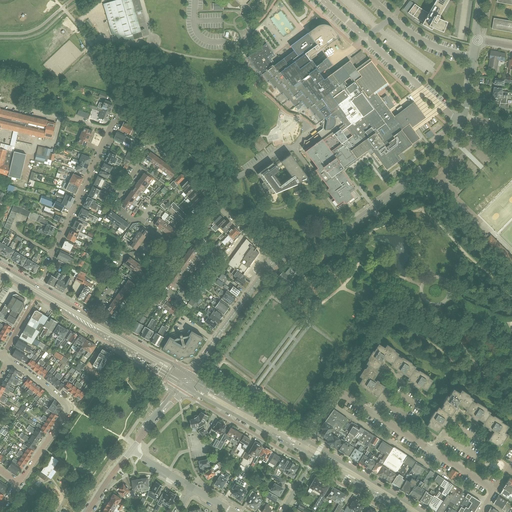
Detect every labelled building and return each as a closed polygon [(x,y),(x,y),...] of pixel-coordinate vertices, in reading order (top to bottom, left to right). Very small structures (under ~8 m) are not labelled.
[(115,0),(112,1),(103,4),(105,10),(111,30),(113,35),(114,35),(116,41),(117,44),(135,39),(143,36),(136,12),(137,12),(142,10),(143,10),(139,0),(115,0)] [(403,8),(407,11),(413,3),(410,0),(403,8)] [(435,0),(428,13),(420,8),(414,4),(412,7),(408,13),(413,16),(423,22),(422,24),(431,30),(432,27),(434,28),(439,30),(442,32),(446,21),(443,20),(438,18),(442,11),(443,11),(442,11),(448,0),(435,0)] [(511,20),(494,18),(492,29),(511,32),(511,0),(497,0),(497,2),(511,4),(511,20)] [(327,116),(340,107),(320,81),(323,78),(319,73),(320,73),(319,73),(327,67),(327,68),(328,67),(329,66),(326,61),(323,57),(317,62),(318,63),(315,65),(311,60),(310,58),(339,37),(333,29),(333,28),(332,28),(331,27),(330,26),(329,26),(328,25),(327,25),(326,24),(325,24),(324,24),(323,24),(322,24),(321,24),(320,24),(319,25),(318,25),(317,26),(316,26),(311,30),(290,46),(294,51),(273,66),(269,60),(274,56),(272,54),(273,52),(266,43),(260,48),(260,47),(255,50),(256,51),(247,58),(259,74),(262,73),(262,74),(267,82),(269,81),(274,88),(276,87),(281,94),(282,93),(288,100),(289,99),(295,107),(295,106),(298,110),(301,107),(300,107),(304,104),(307,109),(308,108),(314,115),(315,114),(321,121),(326,117),(326,116),(327,115),(327,116)] [(497,72),(498,62),(499,60),(505,61),(506,54),(498,52),(497,53),(495,53),(496,51),(491,51),(490,59),(488,70),(497,72)] [(369,59),(358,67),(356,69),(349,60),(324,79),(323,78),(320,81),(340,107),(327,116),(331,120),(332,119),(334,122),(337,127),(324,137),(322,139),(317,133),(306,142),(308,145),(306,146),(305,145),(302,147),(304,149),(304,150),(317,168),(315,169),(315,170),(312,172),(309,167),(307,170),(309,172),(306,174),(290,154),(280,161),(291,176),(281,184),(274,175),(279,171),(273,162),(257,174),(263,182),(261,183),(267,196),(272,194),(291,186),(297,183),(309,178),(308,178),(311,176),(312,177),(318,173),(320,176),(328,188),(326,189),(332,197),(330,199),(337,209),(348,201),(350,204),(358,198),(351,188),(353,186),(341,170),(345,166),(347,168),(368,152),(370,155),(373,152),(386,169),(401,159),(398,155),(420,138),(415,132),(410,124),(417,119),(415,116),(417,114),(416,112),(415,110),(412,112),(408,107),(406,108),(405,106),(393,115),(389,110),(395,106),(386,95),(382,98),(380,97),(379,97),(377,97),(375,98),(373,95),(389,84),(369,59)] [(494,91),(494,94),(507,96),(511,96),(511,92),(503,92),(503,89),(495,87),(494,88),(494,89),(493,90),(494,91)] [(507,96),(494,94),(493,95),(493,96),(492,98),(493,98),(493,99),(501,100),(500,102),(506,103),(507,98),(507,96)] [(98,107),(102,109),(110,112),(112,108),(113,105),(112,103),(105,100),(104,102),(101,101),(101,102),(100,103),(99,102),(99,103),(99,104),(98,104),(97,107),(98,107)] [(98,107),(97,110),(101,112),(99,117),(107,120),(110,112),(102,109),(98,107)] [(0,143),(0,148),(13,152),(18,132),(17,131),(22,114),(4,110),(2,119),(0,118),(0,128),(0,127),(13,131),(10,145),(8,145),(0,143)] [(22,114),(17,131),(18,132),(43,138),(44,137),(52,139),(55,123),(47,121),(47,120),(22,114)] [(124,122),(120,130),(126,132),(125,134),(129,136),(133,127),(124,122)] [(86,146),(92,131),(83,127),(77,142),(86,146)] [(430,130),(425,134),(428,139),(434,134),(430,130)] [(117,132),(115,135),(113,139),(114,140),(122,143),(123,142),(130,145),(131,142),(131,141),(125,138),(126,136),(119,133),(117,132)] [(259,137),(251,142),(259,152),(263,149),(268,145),(260,135),(259,137)] [(35,159),(35,161),(44,164),(45,161),(46,156),(41,155),(43,147),(38,146),(37,154),(35,159)] [(43,147),(41,155),(46,156),(49,157),(50,153),(51,149),(50,149),(44,147),(43,147)] [(0,161),(10,164),(13,152),(0,148),(0,161)] [(135,152),(130,149),(125,158),(126,159),(130,161),(135,152)] [(14,151),(8,176),(20,179),(26,154),(14,151)] [(150,161),(154,155),(150,151),(143,160),(148,164),(150,161)] [(109,152),(107,156),(120,163),(121,160),(115,157),(116,155),(109,152)] [(46,156),(45,161),(47,162),(48,159),(53,160),(53,159),(54,154),(50,153),(49,157),(46,156)] [(78,154),(77,157),(81,158),(80,161),(88,164),(89,164),(90,162),(89,161),(91,158),(90,158),(78,153),(78,154)] [(150,161),(154,164),(159,158),(154,155),(150,161)] [(107,156),(105,161),(112,164),(113,163),(119,166),(120,163),(107,156)] [(73,157),(71,160),(72,160),(71,162),(73,163),(75,164),(78,165),(86,168),(87,168),(88,166),(87,166),(88,164),(80,161),(73,157)] [(163,161),(159,158),(154,164),(158,168),(163,161)] [(0,161),(0,173),(7,176),(10,164),(0,161)] [(158,168),(163,171),(168,164),(163,161),(158,168)] [(71,162),(71,165),(72,165),(77,167),(76,170),(84,173),(85,172),(85,173),(86,171),(86,170),(86,169),(86,168),(78,165),(75,164),(73,163),(71,162)] [(102,166),(102,167),(102,168),(110,172),(111,169),(114,170),(115,168),(112,167),(104,163),(103,165),(102,166)] [(163,171),(167,174),(172,167),(168,164),(163,171)] [(172,167),(167,174),(166,176),(171,179),(172,177),(177,171),(172,167)] [(100,170),(99,173),(99,174),(107,178),(108,177),(109,177),(109,178),(113,180),(115,177),(109,174),(101,170),(101,171),(100,170)] [(144,173),(141,177),(148,182),(150,183),(154,178),(149,174),(148,176),(144,173)] [(72,177),(69,182),(71,183),(79,187),(83,178),(73,174),(73,175),(71,174),(70,174),(70,176),(72,177)] [(178,184),(184,177),(181,174),(174,181),(173,180),(170,184),(174,189),(178,185),(178,184)] [(97,179),(96,180),(108,186),(109,183),(105,181),(106,180),(98,176),(97,176),(96,179),(97,179)] [(150,184),(150,183),(148,182),(141,177),(138,181),(147,188),(150,184)] [(95,181),(94,184),(102,188),(102,186),(106,188),(107,189),(108,186),(96,180),(95,181)] [(179,184),(176,187),(180,191),(181,189),(184,192),(185,190),(190,186),(191,184),(187,180),(181,186),(179,184)] [(138,181),(135,186),(141,191),(143,192),(144,193),(147,188),(138,181)] [(65,182),(62,187),(66,189),(76,194),(79,187),(71,183),(69,182),(68,184),(65,182)] [(167,184),(161,190),(165,193),(169,189),(167,188),(169,187),(167,184)] [(92,189),(91,191),(108,199),(109,197),(105,195),(100,192),(101,190),(93,186),(93,187),(92,187),(91,189),(92,189)] [(143,192),(141,191),(135,186),(131,190),(138,195),(140,197),(143,192)] [(184,197),(185,198),(194,190),(190,186),(185,190),(184,192),(186,194),(184,197)] [(135,199),(138,195),(131,190),(128,194),(135,199)] [(185,198),(184,200),(185,201),(187,199),(190,201),(191,200),(192,200),(196,195),(197,195),(198,194),(194,190),(185,198)] [(111,200),(108,199),(91,191),(90,192),(89,192),(89,194),(89,195),(96,199),(97,197),(110,203),(111,200)] [(64,199),(72,203),(74,198),(66,195),(65,196),(63,195),(56,192),(55,195),(61,198),(64,199)] [(128,194),(125,199),(132,204),(135,199),(128,194)] [(192,207),(200,199),(197,195),(196,195),(192,200),(191,200),(190,201),(193,204),(191,206),(192,207)] [(40,202),(39,202),(52,207),(53,206),(62,211),(62,210),(61,210),(63,205),(64,206),(55,201),(54,203),(52,202),(52,200),(42,196),(45,197),(42,203),(40,202)] [(86,200),(86,202),(97,207),(100,209),(101,206),(98,205),(98,204),(95,203),(96,201),(88,197),(87,198),(86,200)] [(57,198),(57,200),(58,200),(62,203),(70,207),(72,204),(72,203),(64,199),(63,200),(59,198),(57,198)] [(128,208),(132,204),(125,199),(122,203),(128,208)] [(204,203),(200,199),(192,207),(196,211),(204,203)] [(97,207),(86,202),(85,203),(84,203),(84,205),(83,206),(88,209),(89,207),(96,210),(97,207)] [(173,202),(170,206),(167,209),(169,210),(175,204),(173,202)] [(20,214),(22,208),(20,207),(14,205),(11,210),(17,213),(20,214)] [(80,211),(80,212),(96,220),(98,221),(99,218),(98,218),(89,213),(89,211),(82,208),(80,211)] [(64,222),(64,221),(65,219),(61,217),(63,213),(55,210),(54,214),(50,212),(50,213),(44,210),(43,212),(49,215),(51,216),(55,218),(54,219),(61,222),(63,223),(64,222)] [(106,217),(111,221),(116,214),(111,211),(109,214),(107,213),(103,217),(105,219),(106,217)] [(95,223),(96,220),(80,212),(78,216),(85,220),(86,218),(95,223)] [(165,219),(168,214),(165,212),(162,217),(163,218),(161,220),(159,218),(154,225),(159,228),(165,219)] [(212,224),(213,225),(221,217),(217,213),(211,219),(214,222),(212,224)] [(120,217),(116,214),(111,221),(113,222),(112,224),(112,223),(111,225),(113,227),(115,224),(120,217)] [(43,217),(39,215),(36,221),(46,225),(45,227),(53,231),(55,227),(47,223),(48,222),(42,219),(43,217)] [(115,224),(119,227),(124,220),(120,217),(115,224)] [(225,221),(221,217),(213,225),(211,227),(213,229),(215,227),(217,229),(219,227),(221,225),(225,221)] [(76,220),(72,228),(80,231),(82,227),(84,228),(85,225),(87,226),(88,223),(79,219),(78,221),(76,220)] [(170,222),(165,219),(159,228),(163,231),(168,224),(170,222)] [(224,235),(227,231),(225,229),(231,223),(227,219),(225,221),(221,225),(219,227),(223,231),(224,231),(222,233),(219,236),(221,238),(224,235)] [(124,220),(119,227),(117,229),(120,231),(122,231),(123,231),(129,224),(124,220)] [(133,224),(131,226),(133,227),(139,232),(145,236),(149,232),(146,230),(142,227),(140,229),(136,226),(135,225),(136,223),(133,224)] [(172,228),(168,224),(163,231),(167,234),(172,228)] [(221,242),(223,244),(237,229),(234,226),(227,233),(228,235),(221,242)] [(39,227),(37,231),(42,233),(43,231),(46,233),(52,235),(53,231),(45,227),(44,229),(39,227)] [(177,231),(172,228),(167,234),(172,237),(177,231)] [(240,233),(237,229),(223,244),(225,245),(231,238),(233,240),(240,233)] [(511,256),(495,239),(491,236),(490,237),(487,234),(486,235),(480,229),(478,231),(490,244),(488,246),(505,263),(507,261),(511,265),(511,256)] [(78,234),(71,230),(70,230),(70,231),(68,234),(77,238),(79,239),(79,238),(81,239),(82,237),(88,240),(88,239),(90,237),(79,232),(78,234)] [(139,232),(136,236),(142,241),(145,236),(139,232)] [(76,239),(77,238),(68,234),(67,238),(71,240),(73,241),(76,243),(78,243),(77,244),(79,245),(80,246),(82,242),(76,239)] [(139,245),(142,241),(136,236),(134,239),(132,237),(131,239),(132,240),(139,245)] [(131,243),(129,245),(128,246),(131,248),(132,247),(136,249),(139,245),(132,240),(131,239),(128,237),(126,239),(131,243)] [(228,264),(235,269),(242,274),(243,275),(243,274),(259,252),(255,250),(256,248),(255,248),(253,246),(253,245),(246,238),(228,264)] [(4,255),(5,255),(9,248),(7,247),(9,244),(8,244),(10,240),(8,239),(0,252),(2,253),(2,254),(4,255)] [(66,240),(64,244),(71,248),(72,246),(76,248),(77,246),(74,244),(73,244),(66,240)] [(10,245),(9,248),(5,255),(7,256),(6,257),(9,258),(14,251),(11,249),(15,243),(13,242),(11,245),(10,245)] [(64,244),(62,248),(69,252),(70,252),(74,254),(75,252),(71,249),(71,248),(64,244)] [(193,244),(190,249),(196,254),(198,251),(200,249),(193,244)] [(24,251),(17,262),(19,263),(19,264),(21,265),(22,265),(26,258),(23,257),(26,252),(29,247),(27,246),(24,251)] [(190,249),(187,253),(196,260),(197,261),(198,259),(197,258),(194,256),(196,254),(190,249)] [(218,249),(217,250),(213,253),(218,257),(222,253),(218,249)] [(14,261),(17,262),(24,251),(21,250),(20,252),(21,253),(20,254),(19,254),(16,252),(12,259),(12,260),(14,261)] [(59,254),(73,261),(74,259),(69,257),(70,255),(61,250),(59,254)] [(38,253),(36,258),(30,270),(32,271),(32,272),(33,273),(34,272),(35,273),(39,266),(35,264),(35,262),(36,262),(37,262),(41,255),(38,253)] [(187,253),(183,258),(190,262),(193,265),(195,262),(195,263),(197,261),(196,260),(187,253)] [(73,261),(59,254),(57,258),(66,263),(67,261),(72,263),(73,261)] [(27,268),(30,270),(36,258),(34,257),(32,259),(33,260),(33,261),(32,262),(28,259),(24,266),(25,267),(26,268),(27,268)] [(127,258),(123,264),(128,268),(129,267),(134,260),(130,257),(128,259),(127,258)] [(341,264),(341,262),(334,257),(326,267),(333,272),(334,272),(336,270),(336,269),(336,268),(338,267),(341,264)] [(183,258),(180,262),(190,269),(191,267),(188,265),(190,262),(183,258)] [(128,268),(128,269),(131,271),(129,272),(131,274),(132,272),(134,270),(139,263),(134,260),(129,267),(128,268)] [(180,262),(177,266),(183,271),(185,269),(188,271),(190,269),(180,262)] [(134,270),(132,272),(135,274),(134,275),(136,276),(138,273),(143,266),(139,263),(134,270)] [(138,273),(142,276),(142,277),(144,278),(148,272),(147,271),(147,270),(143,266),(138,273)] [(177,266),(174,271),(183,278),(185,276),(182,274),(183,271),(177,266)] [(290,268),(285,274),(283,272),(279,276),(287,283),(291,279),(293,279),(299,284),(303,280),(304,281),(305,281),(303,279),(306,277),(304,275),(299,271),(296,268),(293,270),(290,267),(289,267),(290,268)] [(79,272),(71,268),(70,271),(75,273),(74,276),(76,278),(79,272)] [(242,285),(245,281),(242,278),(243,278),(242,277),(244,275),(243,274),(243,275),(242,274),(235,269),(231,273),(237,278),(235,281),(236,281),(236,282),(238,283),(242,285)] [(76,278),(75,280),(79,281),(78,282),(82,284),(84,280),(85,278),(84,277),(85,274),(80,271),(79,272),(76,278)] [(174,271),(171,275),(177,280),(179,277),(182,279),(183,278),(174,271)] [(45,282),(53,287),(54,285),(58,279),(57,279),(60,274),(57,273),(54,277),(50,275),(45,282)] [(219,278),(224,282),(228,277),(222,273),(219,278)] [(60,277),(55,286),(54,288),(58,290),(63,281),(61,280),(64,276),(62,275),(60,277)] [(171,275),(167,279),(177,286),(178,285),(175,282),(177,280),(171,275)] [(205,281),(211,285),(214,281),(208,276),(205,281)] [(58,290),(63,292),(68,284),(71,279),(67,277),(64,282),(63,281),(58,290)] [(127,282),(125,283),(132,288),(134,290),(137,285),(135,284),(129,279),(127,282)] [(167,279),(164,284),(171,289),(173,286),(176,288),(177,286),(167,279)] [(79,296),(78,298),(79,298),(80,299),(83,301),(83,302),(84,303),(86,303),(88,300),(91,294),(88,293),(92,287),(93,286),(89,284),(84,280),(82,284),(84,285),(84,286),(84,287),(82,291),(81,291),(80,292),(81,293),(79,296)] [(124,285),(122,288),(129,293),(132,288),(125,283),(124,285)] [(237,296),(240,291),(233,286),(231,288),(225,284),(223,286),(237,296)] [(120,290),(119,292),(126,297),(129,293),(122,288),(120,290)] [(218,288),(217,289),(233,301),(235,298),(227,291),(225,293),(218,288)] [(233,301),(217,289),(215,292),(223,297),(222,298),(230,305),(233,301)] [(118,294),(116,297),(122,302),(126,297),(119,292),(118,294)] [(0,319),(3,321),(12,326),(24,305),(24,303),(26,300),(16,294),(15,296),(13,295),(12,297),(7,307),(5,305),(1,312),(0,311),(0,319)] [(195,294),(192,298),(196,301),(197,302),(200,298),(197,296),(195,294)] [(158,296),(154,301),(159,304),(163,299),(158,296)] [(114,299),(113,301),(119,306),(121,308),(124,303),(122,302),(116,297),(114,299)] [(226,310),(213,300),(211,298),(209,301),(216,306),(215,307),(224,314),(226,310)] [(214,298),(213,300),(226,310),(229,306),(221,300),(219,302),(214,298)] [(111,303),(109,305),(116,310),(119,306),(113,301),(111,303)] [(169,310),(171,308),(172,306),(167,302),(164,306),(169,310)] [(102,304),(100,308),(104,312),(105,312),(111,317),(112,315),(116,310),(109,305),(107,308),(106,310),(105,309),(106,307),(104,306),(102,304)] [(172,306),(168,311),(173,314),(177,309),(172,306)] [(207,307),(206,309),(220,319),(223,315),(210,306),(209,308),(207,307)] [(206,309),(205,311),(207,313),(208,313),(207,315),(209,317),(217,322),(220,319),(206,309)] [(30,319),(22,333),(19,338),(31,345),(32,343),(35,339),(48,317),(37,311),(35,311),(30,319)] [(200,316),(201,316),(206,319),(205,321),(210,325),(209,327),(212,329),(213,327),(214,328),(217,324),(202,313),(199,311),(197,314),(200,316)] [(133,331),(134,332),(143,316),(141,315),(139,317),(136,322),(134,320),(130,327),(129,329),(133,331)] [(138,334),(139,332),(143,325),(141,324),(143,320),(145,317),(143,316),(134,332),(138,334)] [(43,329),(40,336),(43,338),(44,335),(45,335),(53,320),(50,318),(48,321),(47,321),(44,326),(46,328),(45,330),(43,329)] [(140,335),(144,338),(153,322),(154,320),(152,319),(150,322),(147,328),(145,327),(141,333),(140,335)] [(57,322),(53,320),(45,335),(47,336),(50,331),(52,332),(57,322)] [(148,340),(149,338),(153,332),(151,330),(152,330),(153,330),(154,327),(153,327),(156,322),(154,320),(153,322),(144,338),(148,340)] [(0,326),(9,332),(11,327),(5,324),(4,326),(3,326),(3,325),(0,323),(0,326)] [(53,333),(58,336),(63,328),(63,327),(61,326),(60,326),(58,325),(53,333)] [(159,346),(160,345),(164,338),(162,337),(165,331),(167,331),(169,328),(169,327),(166,325),(165,326),(164,327),(155,344),(159,346)] [(0,329),(0,330),(1,328),(2,329),(0,333),(6,336),(9,332),(0,326),(0,329)] [(150,341),(155,344),(164,327),(162,326),(157,334),(155,333),(151,339),(150,341)] [(63,328),(58,336),(56,339),(59,340),(56,346),(58,347),(59,344),(60,344),(68,331),(66,330),(66,329),(65,328),(63,328)] [(169,336),(162,348),(180,358),(193,354),(203,337),(191,330),(188,335),(183,337),(182,334),(180,335),(180,338),(175,339),(169,336)] [(64,347),(67,343),(67,342),(70,344),(71,343),(72,343),(77,335),(76,335),(76,333),(75,333),(74,333),(73,333),(70,331),(65,338),(65,339),(63,341),(60,345),(64,347)] [(71,348),(77,352),(76,353),(75,352),(74,355),(76,356),(78,352),(80,349),(79,349),(86,339),(79,335),(74,343),(71,348)] [(27,343),(19,339),(17,342),(30,350),(31,348),(26,345),(27,343)] [(80,349),(78,352),(80,354),(82,352),(84,353),(86,350),(91,342),(90,341),(89,341),(88,341),(86,340),(80,349)] [(29,352),(30,350),(17,342),(15,346),(23,351),(24,349),(29,352)] [(94,344),(91,342),(86,350),(88,352),(85,356),(87,358),(89,356),(96,346),(93,344),(94,344)] [(373,350),(371,352),(369,356),(368,358),(368,359),(366,363),(368,364),(366,368),(364,368),(363,370),(359,376),(363,379),(362,381),(361,380),(358,384),(366,389),(365,390),(372,394),(373,392),(375,393),(375,394),(378,397),(385,386),(379,382),(380,381),(377,380),(376,381),(374,379),(379,371),(377,369),(381,364),(383,362),(381,361),(383,358),(391,363),(390,365),(396,369),(395,370),(402,374),(403,373),(408,377),(407,379),(413,383),(413,384),(419,388),(420,387),(426,391),(433,380),(429,378),(429,376),(427,375),(421,371),(419,370),(418,371),(414,368),(415,366),(412,364),(411,362),(410,361),(403,357),(402,357),(401,357),(397,355),(398,353),(392,349),(393,348),(389,346),(388,347),(385,345),(384,348),(381,347),(382,346),(378,343),(374,351),(373,350)] [(16,348),(14,352),(27,360),(29,361),(30,359),(28,358),(23,355),(25,353),(16,348)] [(108,357),(110,353),(109,353),(103,349),(102,349),(100,352),(92,366),(100,370),(105,361),(106,362),(107,361),(108,361),(110,359),(108,357)] [(12,356),(15,358),(20,361),(21,359),(26,362),(28,362),(29,361),(14,352),(12,356)] [(34,355),(31,359),(27,365),(31,368),(35,362),(33,361),(34,359),(34,360),(37,356),(34,355)] [(329,357),(325,355),(323,358),(321,361),(323,364),(329,357)] [(38,364),(35,362),(31,368),(35,371),(39,365),(43,361),(42,361),(44,358),(42,357),(41,359),(40,359),(38,362),(39,363),(38,364)] [(43,361),(39,365),(35,371),(39,374),(43,368),(41,367),(42,365),(43,366),(45,362),(43,361)] [(39,374),(43,377),(51,367),(48,365),(46,368),(45,370),(43,368),(39,374)] [(23,374),(12,368),(9,372),(16,376),(17,374),(18,374),(18,375),(21,377),(23,374)] [(48,381),(52,375),(50,374),(51,372),(52,373),(54,370),(52,368),(44,377),(48,381)] [(14,378),(16,376),(9,372),(7,376),(13,380),(18,383),(20,384),(21,382),(19,381),(19,380),(16,378),(16,379),(14,378)] [(54,377),(52,375),(48,381),(52,384),(60,374),(58,372),(55,375),(55,376),(54,377)] [(60,374),(52,384),(55,387),(60,382),(58,380),(59,379),(62,376),(60,374)] [(18,383),(13,380),(7,376),(4,381),(11,385),(12,382),(13,383),(17,385),(18,383)] [(70,382),(71,382),(73,379),(71,377),(68,382),(64,388),(68,391),(72,385),(70,383),(69,383),(70,382)] [(26,386),(28,387),(32,381),(28,378),(24,384),(20,388),(23,390),(25,387),(26,386)] [(63,384),(62,383),(60,382),(55,387),(59,390),(68,381),(65,379),(63,382),(64,383),(63,384)] [(9,387),(11,385),(4,381),(2,385),(13,392),(14,389),(11,387),(9,387)] [(32,390),(36,384),(32,381),(28,387),(30,389),(29,390),(28,389),(26,393),(28,395),(32,390)] [(74,386),(72,385),(68,391),(72,394),(76,388),(79,383),(77,381),(75,385),(74,386)] [(79,383),(76,388),(72,394),(76,396),(80,390),(78,389),(79,388),(82,385),(79,383)] [(82,392),(80,390),(76,396),(80,399),(84,393),(87,388),(90,385),(87,383),(85,387),(83,390),(82,392)] [(34,392),(35,393),(40,387),(36,384),(32,390),(28,395),(31,396),(33,393),(34,392)] [(10,391),(5,388),(0,385),(0,391),(3,393),(4,390),(5,391),(5,392),(9,394),(10,391)] [(44,391),(40,387),(35,393),(38,395),(37,396),(36,396),(34,399),(36,401),(40,396),(44,391)] [(504,440),(508,433),(504,431),(505,429),(506,429),(509,425),(501,421),(502,420),(496,416),(494,417),(492,416),(493,415),(489,413),(491,411),(484,407),(485,406),(479,402),(477,404),(475,403),(476,401),(472,399),(473,397),(470,395),(469,396),(467,395),(468,392),(461,388),(459,393),(457,391),(457,390),(453,388),(448,395),(447,394),(443,401),(445,402),(444,404),(443,404),(441,408),(439,406),(435,412),(434,412),(430,418),(432,420),(430,422),(429,421),(427,425),(437,431),(441,425),(442,426),(446,419),(445,419),(449,413),(451,414),(455,408),(456,409),(457,406),(456,405),(458,403),(466,408),(464,410),(471,414),(470,415),(477,419),(477,418),(483,422),(482,424),(488,428),(487,429),(490,430),(491,429),(493,430),(488,439),(499,446),(501,442),(500,441),(501,439),(504,440)] [(49,404),(59,410),(62,406),(54,400),(50,396),(48,397),(51,401),(49,404)] [(59,410),(49,404),(46,402),(45,401),(44,400),(43,402),(45,403),(50,407),(48,408),(56,414),(58,411),(59,410)] [(51,414),(49,416),(55,420),(58,416),(52,412),(47,409),(46,411),(46,412),(49,414),(49,413),(51,414)] [(333,410),(325,422),(321,428),(323,429),(321,433),(321,435),(326,438),(324,441),(327,442),(335,447),(338,449),(346,436),(349,431),(346,429),(345,431),(341,428),(347,419),(336,411),(333,409),(333,410)] [(190,422),(191,422),(192,427),(196,426),(197,428),(200,426),(201,426),(202,425),(202,424),(207,421),(206,419),(208,416),(204,414),(204,413),(203,412),(202,412),(201,412),(199,415),(198,415),(197,414),(196,414),(194,415),(194,416),(195,418),(194,418),(194,419),(190,419),(191,421),(190,422)] [(46,421),(52,425),(55,420),(49,416),(48,418),(47,418),(47,417),(43,415),(42,418),(46,421)] [(45,422),(44,425),(50,429),(52,425),(46,421),(42,418),(40,420),(43,422),(44,422),(45,422)] [(221,432),(224,434),(225,433),(227,428),(225,427),(226,425),(225,425),(225,424),(225,423),(224,422),(223,422),(222,423),(221,423),(218,422),(217,424),(216,423),(215,424),(213,427),(212,426),(209,433),(212,434),(214,432),(215,433),(216,431),(217,431),(221,433),(221,432)] [(38,423),(36,426),(41,429),(47,433),(50,429),(44,425),(42,427),(41,426),(38,423)] [(354,423),(349,431),(346,436),(338,449),(344,453),(354,437),(354,436),(359,428),(360,427),(354,423)] [(41,436),(44,432),(37,428),(36,430),(34,429),(35,429),(31,426),(29,425),(28,427),(29,428),(41,436)] [(26,429),(28,430),(32,433),(33,433),(32,436),(38,441),(41,436),(29,428),(28,427),(26,429)] [(204,427),(199,430),(198,431),(202,436),(208,432),(204,427)] [(227,434),(225,433),(224,434),(217,447),(220,449),(226,439),(230,441),(232,437),(237,430),(234,428),(234,429),(231,427),(227,434)] [(359,428),(354,436),(354,437),(358,439),(359,439),(365,430),(360,427),(359,428)] [(232,437),(230,441),(233,443),(232,445),(234,446),(235,445),(235,444),(236,445),(236,444),(242,434),(239,432),(239,431),(237,430),(232,437)] [(374,436),(365,430),(359,439),(358,439),(356,443),(359,445),(363,448),(364,445),(367,447),(374,436)] [(38,441),(32,436),(30,439),(29,438),(29,437),(25,435),(24,437),(36,445),(38,441)] [(237,446),(236,449),(239,451),(242,452),(240,456),(243,458),(247,452),(244,450),(250,439),(247,437),(248,437),(245,435),(245,436),(244,435),(241,441),(244,443),(243,445),(240,443),(238,447),(237,446)] [(368,456),(370,453),(374,447),(375,445),(374,445),(379,439),(374,436),(368,446),(366,450),(367,451),(365,454),(366,454),(365,455),(363,454),(358,462),(362,465),(368,456)] [(24,437),(22,439),(26,442),(26,441),(28,442),(26,444),(33,449),(36,445),(24,437)] [(375,445),(374,447),(375,448),(378,444),(379,445),(382,441),(379,439),(375,445)] [(375,448),(381,451),(381,452),(386,443),(385,443),(382,441),(379,445),(378,444),(375,448)] [(247,452),(243,458),(247,460),(250,456),(255,459),(257,454),(261,446),(262,445),(258,443),(255,442),(249,453),(247,452)] [(351,442),(344,453),(348,456),(353,447),(354,447),(355,444),(351,442)] [(377,462),(371,470),(376,473),(392,447),(386,443),(381,452),(381,451),(380,452),(384,455),(384,456),(380,454),(377,458),(378,458),(376,460),(377,461),(377,462)] [(31,455),(34,451),(23,444),(22,446),(25,449),(26,448),(27,449),(25,451),(31,455)] [(349,456),(353,459),(357,461),(363,453),(360,452),(363,448),(359,445),(357,449),(355,448),(349,456)] [(265,449),(262,447),(258,454),(257,454),(255,459),(252,462),(255,464),(260,455),(264,458),(262,460),(266,462),(269,456),(272,451),(271,450),(267,448),(266,448),(265,449)] [(387,481),(390,482),(395,474),(403,461),(407,455),(401,452),(393,447),(392,447),(376,473),(380,476),(387,481)] [(18,452),(22,456),(28,460),(31,455),(25,451),(24,454),(23,453),(23,452),(19,450),(18,452)] [(28,460),(22,456),(18,452),(16,455),(20,457),(21,458),(20,460),(26,464),(28,460)] [(276,463),(277,461),(280,457),(277,455),(277,454),(276,454),(275,453),(275,454),(274,453),(272,458),(270,461),(269,462),(274,465),(273,468),(276,469),(279,464),(276,463)] [(362,465),(366,467),(371,458),(373,455),(371,454),(370,453),(368,456),(362,465)] [(371,458),(366,467),(371,470),(377,462),(377,461),(376,460),(378,458),(377,458),(373,455),(372,457),(371,458)] [(404,469),(407,465),(411,468),(415,461),(411,458),(407,455),(403,461),(395,474),(390,482),(399,488),(404,480),(401,478),(406,470),(404,469)] [(41,472),(38,476),(44,480),(47,476),(53,469),(56,471),(60,464),(61,463),(58,461),(58,460),(52,456),(51,458),(41,472)] [(217,457),(209,459),(199,461),(200,463),(199,464),(199,466),(200,466),(201,470),(206,469),(205,466),(210,465),(209,462),(212,462),(212,461),(218,460),(217,457)] [(23,468),(26,464),(20,460),(18,462),(17,461),(14,458),(12,461),(23,468)] [(280,462),(279,464),(276,469),(277,470),(278,467),(279,466),(280,467),(279,470),(280,471),(281,471),(282,471),(283,469),(284,469),(289,461),(288,461),(288,460),(287,459),(286,459),(285,459),(284,459),(282,458),(280,462)] [(6,460),(5,462),(17,471),(20,467),(12,462),(11,463),(6,460)] [(7,469),(15,475),(17,471),(5,462),(4,464),(9,467),(7,469)] [(288,472),(287,474),(293,478),(296,474),(294,473),(297,467),(294,465),(294,464),(293,464),(293,463),(292,462),(291,462),(290,462),(289,464),(289,465),(288,466),(286,469),(285,470),(287,471),(288,472)] [(406,492),(408,494),(412,488),(415,484),(418,479),(423,471),(425,468),(416,462),(406,477),(406,476),(405,479),(404,480),(399,488),(406,492)] [(212,467),(204,473),(206,476),(206,477),(206,478),(208,478),(208,479),(215,474),(217,476),(220,471),(218,470),(215,473),(213,470),(214,470),(216,469),(214,466),(212,467)] [(453,480),(454,479),(458,472),(452,469),(447,476),(453,480)] [(427,474),(422,482),(413,497),(418,500),(427,484),(434,474),(434,473),(434,472),(430,470),(429,471),(427,474)] [(234,489),(232,493),(238,496),(237,498),(240,500),(241,498),(241,499),(247,490),(241,487),(245,482),(242,480),(242,479),(239,478),(241,475),(238,473),(236,476),(235,479),(233,481),(233,482),(235,484),(232,488),(234,489)] [(218,486),(222,488),(227,478),(229,475),(226,474),(224,477),(224,478),(220,476),(215,484),(216,484),(216,485),(217,486),(218,486)] [(440,484),(444,479),(437,475),(437,476),(434,480),(436,481),(440,484)] [(141,488),(149,486),(148,485),(149,485),(148,481),(147,481),(147,478),(143,478),(141,478),(141,479),(140,479),(141,488)] [(313,489),(317,491),(322,482),(316,478),(315,478),(314,478),(313,478),(313,479),(313,480),(313,481),(314,481),(308,491),(309,492),(308,493),(309,493),(310,492),(311,493),(313,489)] [(134,489),(137,489),(137,491),(141,491),(141,488),(140,479),(138,479),(136,479),(132,480),(133,483),(131,483),(132,487),(133,487),(133,489),(133,488),(133,489),(132,489),(134,493),(135,493),(134,489)] [(408,494),(413,497),(422,482),(418,479),(415,484),(408,494)] [(448,482),(444,479),(440,485),(445,488),(448,482)] [(323,481),(322,482),(317,491),(322,494),(321,495),(315,505),(319,508),(325,497),(323,496),(329,486),(326,484),(326,483),(326,482),(325,482),(324,481),(323,481)] [(437,500),(432,509),(436,511),(444,498),(453,485),(448,482),(445,488),(437,500)] [(150,493),(157,497),(158,497),(161,492),(160,491),(163,486),(157,483),(155,486),(154,486),(153,488),(152,491),(151,490),(151,492),(150,493)] [(275,483),(274,485),(272,487),(270,490),(279,496),(280,495),(281,495),(282,493),(281,492),(283,489),(283,488),(275,483)] [(511,491),(511,490),(511,486),(507,483),(506,483),(503,488),(511,493),(511,491)] [(120,486),(120,487),(117,489),(123,497),(125,499),(127,497),(125,495),(129,491),(127,488),(127,487),(128,487),(126,485),(125,485),(124,484),(122,485),(121,485),(120,486)] [(427,484),(418,500),(420,502),(422,502),(425,497),(428,492),(427,491),(430,486),(427,484)] [(444,498),(436,511),(442,511),(444,509),(454,494),(453,494),(458,488),(453,485),(444,498)] [(334,500),(339,491),(339,490),(337,488),(336,489),(333,487),(328,496),(327,496),(326,498),(328,499),(329,497),(334,500)] [(444,509),(442,511),(449,511),(450,511),(462,492),(463,491),(458,488),(453,494),(454,494),(444,509)] [(503,488),(500,494),(507,499),(509,495),(511,497),(511,493),(503,488)] [(343,511),(344,510),(342,509),(345,504),(342,502),(346,495),(342,493),(343,492),(340,490),(340,491),(339,491),(334,500),(339,503),(334,511),(343,511)] [(427,506),(433,496),(432,496),(434,492),(433,491),(431,490),(426,497),(425,497),(422,502),(427,506)] [(433,496),(427,506),(432,509),(437,500),(436,499),(440,492),(437,490),(433,496)] [(161,495),(159,500),(158,503),(156,506),(159,507),(160,505),(161,505),(162,503),(165,505),(167,502),(171,505),(171,504),(173,500),(174,497),(175,497),(176,494),(172,492),(172,493),(168,491),(166,494),(163,492),(161,495)] [(258,497),(258,495),(255,493),(256,493),(252,491),(249,496),(251,497),(248,503),(253,507),(253,508),(255,509),(256,508),(256,509),(262,499),(258,497)] [(455,511),(457,509),(466,495),(462,492),(450,511),(449,511),(455,511)] [(466,495),(457,509),(462,511),(461,511),(473,511),(480,501),(477,499),(476,499),(467,493),(466,495)] [(111,497),(110,500),(122,507),(123,508),(124,506),(120,504),(118,503),(121,498),(113,494),(112,494),(111,496),(111,497)] [(499,495),(496,499),(509,508),(511,506),(505,503),(507,501),(499,495)] [(360,511),(362,510),(361,510),(364,505),(355,499),(353,502),(353,501),(351,505),(350,507),(347,506),(344,510),(343,511),(360,511)] [(506,511),(508,510),(509,508),(496,499),(493,504),(501,509),(504,511),(506,511)] [(120,511),(122,507),(110,500),(108,502),(107,502),(106,503),(107,505),(106,505),(114,510),(116,511),(117,509),(120,511)] [(260,508),(263,510),(261,511),(269,511),(271,509),(268,507),(269,505),(264,502),(260,508)]
